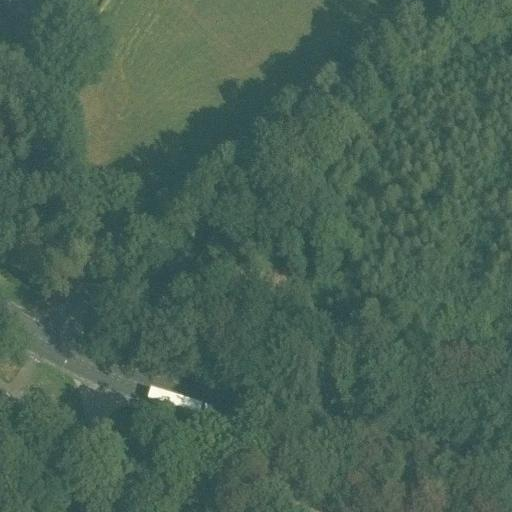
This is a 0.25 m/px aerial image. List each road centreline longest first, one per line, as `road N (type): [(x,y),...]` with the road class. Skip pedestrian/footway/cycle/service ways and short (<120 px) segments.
road 1 (unclassified): [(43,343),(98,279),(458,0)]
road 2 (primary): [(511,476),(152,392),(43,343)]
road 3 (track): [(98,279),(53,117),(0,55)]
